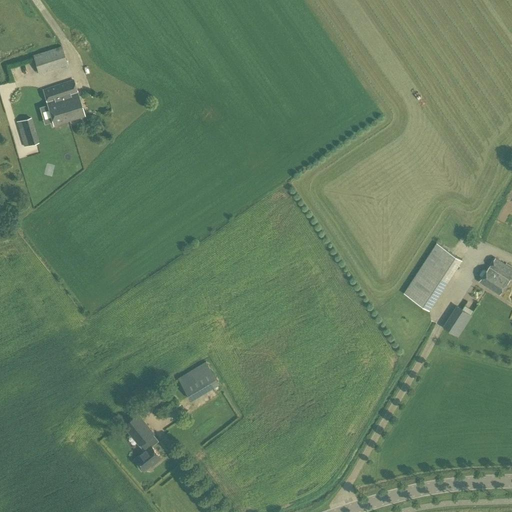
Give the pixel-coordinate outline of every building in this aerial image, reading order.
[(39,74),(67,65),(61,47),(33,55),(39,74)] [(49,107),(79,98),(74,80),(43,90),(49,107)] [(79,98),(49,107),(54,125),(85,115),(79,98)] [(24,147),(39,142),(31,117),(16,122),(24,147)] [(430,309),(463,258),(437,242),(405,292),(430,309)] [(511,276),(511,268),(495,257),(487,271),(485,270),(483,270),(482,270),(480,273),(480,275),(480,276),(482,277),(480,281),(500,295),(511,276)] [(472,315),(456,305),(442,327),(458,337),(472,315)] [(192,400),(220,384),(207,361),(179,377),(192,400)] [(152,466),(162,458),(152,446),(158,442),(156,440),(157,439),(154,435),(154,434),(139,415),(124,426),(144,451),(135,459),(145,471),(151,465),(152,466)]
